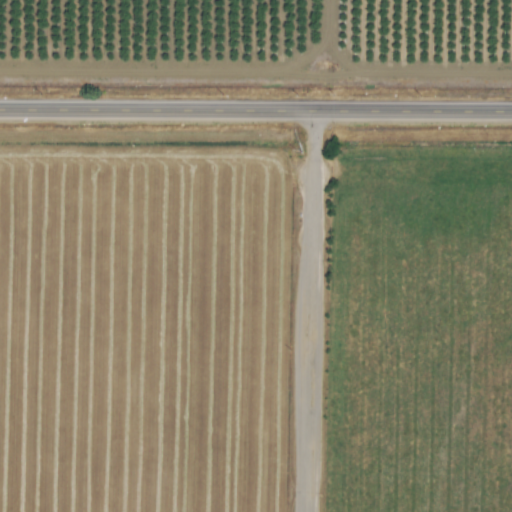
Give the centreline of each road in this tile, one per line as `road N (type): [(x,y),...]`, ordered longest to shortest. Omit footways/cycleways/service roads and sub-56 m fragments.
road 1 (tertiary): [(0,98),(511,96)]
road 2 (residential): [(308,94),(306,511)]
